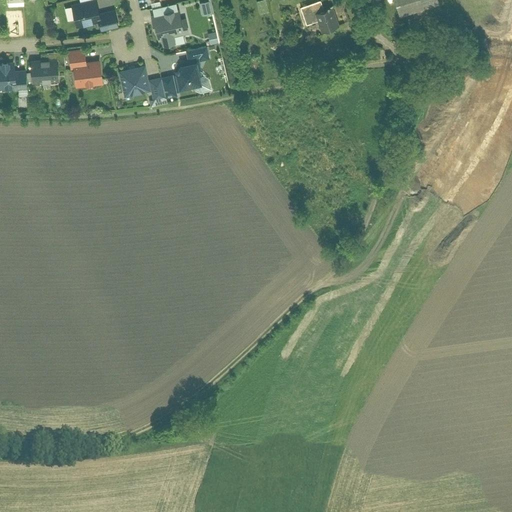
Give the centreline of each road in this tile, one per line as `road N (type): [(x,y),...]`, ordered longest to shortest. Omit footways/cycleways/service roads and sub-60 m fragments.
road 1 (track): [(0,438),(52,443),(138,432),(224,370),(317,284),(367,221),(412,81),(398,53)]
road 2 (unclassified): [(511,65),(487,127),(326,330),(283,415),(252,511)]
